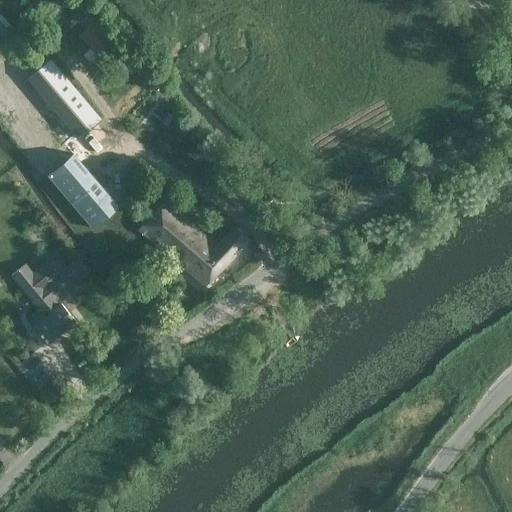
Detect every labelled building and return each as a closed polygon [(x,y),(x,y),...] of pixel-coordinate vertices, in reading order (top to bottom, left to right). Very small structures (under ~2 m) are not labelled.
[(43,49),(57,62),(80,37),(66,24),(43,49)] [(115,41),(106,31),(90,47),(99,56),(115,41)] [(78,147),(96,131),(43,71),(25,87),(78,147)] [(93,228),(118,207),(102,187),(99,190),(89,178),(91,176),(72,153),(71,154),(73,156),(61,166),(59,164),(47,174),(93,228)] [(206,285),(248,239),(236,225),(217,245),(165,202),(139,230),(206,285)] [(55,300),(87,274),(76,260),(63,271),(54,259),(42,269),(35,274),(26,263),(12,275),(40,310),(32,316),(37,323),(33,326),(46,343),(75,320),(62,303),(59,305),(55,300)]
